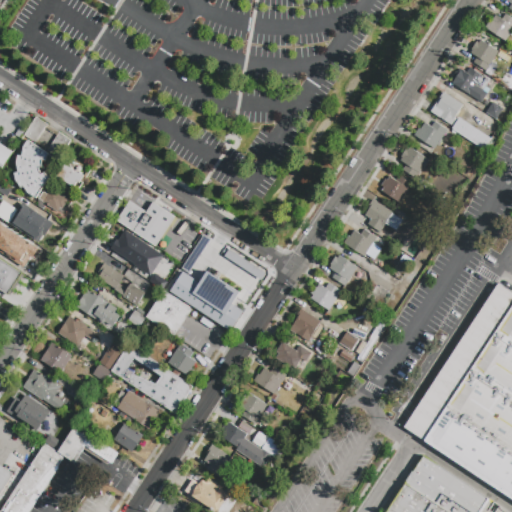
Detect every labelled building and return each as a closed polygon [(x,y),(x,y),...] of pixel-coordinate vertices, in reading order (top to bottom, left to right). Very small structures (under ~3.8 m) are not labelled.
[(505,14),(511,18),(511,31),(505,42),(485,28),(490,21),(491,21),(496,15),(502,19),(505,14)] [(498,52),(486,71),(474,63),(475,61),(470,58),(472,55),(470,54),(473,49),(472,49),(477,41),(479,42),(480,40),(498,52)] [(491,89),(481,104),(460,90),(460,91),(448,83),(456,71),(458,72),(460,68),(469,74),(473,69),(481,74),(482,73),(491,79),(486,86),(491,89)] [(449,125),(430,112),(443,92),(462,105),(449,125)] [(496,120),(486,113),(493,103),(503,109),(496,120)] [(452,129),(463,112),(495,134),(493,137),(497,140),(490,151),(486,148),(484,151),(452,129)] [(24,135),(36,117),(48,125),(36,143),(24,135)] [(435,150),(413,136),(418,128),(420,129),(425,122),(431,127),(435,121),(448,130),(435,150)] [(59,159),(47,151),(59,133),(71,140),(59,159)] [(42,161),(42,164),(43,167),(39,168),(40,172),(43,175),(44,173),(46,175),(50,177),(45,185),(48,187),(46,189),(49,192),(51,188),(69,199),(62,209),(60,208),(58,212),(37,198),(29,194),(24,187),(22,189),(17,181),(15,173),(19,173),(17,163),(19,156),(22,156),(24,148),(28,141),(49,154),(47,157),(47,161),(42,161)] [(0,144),(13,153),(0,172),(0,144)] [(95,157),(85,174),(69,164),(79,147),(95,157)] [(416,179),(402,171),(406,165),(399,161),(401,158),(400,158),(405,150),(408,152),(411,148),(429,159),(416,179)] [(57,178),(65,165),(75,171),(76,170),(84,176),(80,184),(77,182),(73,188),(57,178)] [(399,203),(382,192),(384,188),(381,187),(385,180),(387,181),(389,177),(396,181),(399,176),(412,184),(399,203)] [(0,195),(4,188),(18,197),(13,204),(0,195)] [(117,220),(130,200),(148,211),(153,202),(181,220),(177,226),(173,223),(171,226),(172,226),(163,239),(162,238),(157,246),(117,220)] [(380,234),(367,226),(371,220),(366,217),(370,210),(368,209),(372,202),(403,221),(396,232),(386,225),(380,234)] [(23,208),(48,224),(44,230),(47,231),(39,243),(24,234),(25,233),(16,227),(21,218),(18,216),(23,208)] [(377,238),(364,257),(343,243),(349,235),(350,236),(354,230),(360,234),(364,229),(377,238)] [(114,250),(126,230),(149,245),(144,253),(147,255),(140,266),(114,250)] [(0,257),(0,245),(11,253),(16,247),(12,244),(17,236),(37,248),(30,259),(28,258),(24,264),(21,262),(16,268),(0,257)] [(182,264),(177,261),(181,255),(186,259),(182,264)] [(357,267),(345,287),(332,279),(336,273),(329,269),(331,266),(330,265),(335,257),(338,258),(339,256),(357,267)] [(407,267),(402,263),(405,258),(411,261),(407,267)] [(0,290),(0,260),(22,274),(8,296),(0,290)] [(95,277),(104,263),(124,277),(120,283),(127,288),(122,296),(95,277)] [(197,296),(203,287),(245,315),(232,334),(191,308),(189,311),(193,313),(176,339),(148,320),(165,293),(169,296),(170,295),(166,293),(174,281),(197,296)] [(338,297),(328,311),(311,299),(314,295),(311,293),(315,287),(317,288),(319,284),(325,288),(329,283),(341,291),(338,297)] [(121,297),(131,284),(145,294),(136,307),(121,297)] [(511,295),(511,500),(406,431),(500,287),(511,295)] [(117,310),(115,313),(119,316),(112,328),(105,323),(104,326),(98,322),(97,322),(75,308),(88,290),(117,310)] [(134,310),(136,311),(137,308),(147,314),(145,317),(146,318),(139,330),(127,322),(134,310)] [(321,322),(308,343),(289,330),(297,318),(296,318),(302,310),(321,322)] [(57,333),(69,316),(72,318),(73,316),(87,326),(87,327),(89,329),(89,328),(96,332),(83,351),(57,333)] [(340,347),(348,334),(360,342),(352,355),(340,347)] [(110,372),(98,363),(117,336),(129,344),(110,372)] [(302,359),(294,370),(275,358),(278,353),(276,352),(283,342),(296,351),(300,345),(311,353),(305,361),(302,359)] [(52,343),(72,356),(60,375),(40,361),(52,343)] [(129,344),(193,387),(175,415),(110,372),(129,344)] [(168,364),(180,345),(193,353),(190,358),(197,362),(188,376),(168,364)] [(356,359),(352,366),(341,359),(345,352),(356,359)] [(110,373),(104,383),(92,375),(99,365),(110,373)] [(273,394),(253,381),(258,373),(259,374),(263,368),(270,373),(274,367),(286,375),(273,394)] [(22,388),(34,369),(44,376),(45,375),(62,386),(55,397),(65,403),(59,412),(22,388)] [(158,417),(149,430),(117,408),(129,391),(159,412),(156,416),(158,417)] [(19,392),(42,407),(29,428),(6,412),(19,392)] [(93,400),(85,412),(75,406),(83,393),(93,400)] [(254,426),(241,417),(245,412),(240,409),(242,406),(241,405),(246,397),(249,399),(251,395),(269,407),(261,420),(259,419),(254,426)] [(66,419),(55,435),(43,426),(53,410),(66,419)] [(239,449),(221,437),(230,423),(238,428),(242,422),(253,429),(248,436),(247,435),(244,439),(262,451),(263,450),(272,455),(263,469),(238,452),(239,449)] [(144,436),(133,453),(114,440),(125,423),(144,436)] [(0,511),(45,444),(48,446),(56,434),(66,440),(75,426),(120,456),(113,466),(111,465),(110,466),(84,449),(73,466),(63,459),(58,467),(60,468),(45,491),(44,490),(29,511),(0,511)] [(263,448),(266,442),(277,449),(274,455),(263,448)] [(232,459),(218,478),(205,470),(208,466),(203,462),(208,455),(206,454),(212,445),(232,459)] [(485,497),(475,511),(447,511),(406,485),(424,457),(485,497)] [(0,465),(14,475),(0,496),(0,465)] [(229,495),(218,511),(214,511),(184,492),(192,480),(199,485),(202,481),(206,483),(209,479),(223,489),(222,490),(229,495)] [(447,511),(394,511),(390,509),(406,485),(447,511)]
